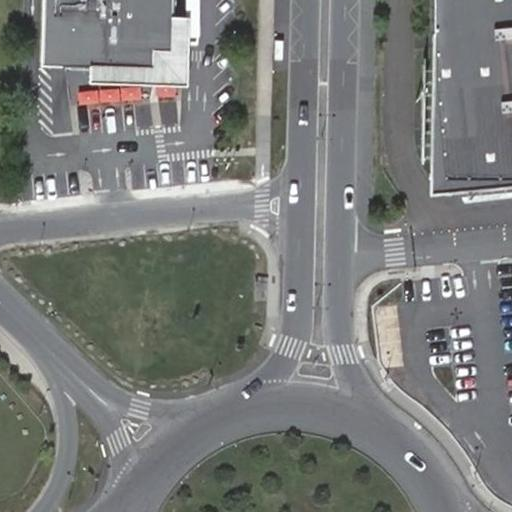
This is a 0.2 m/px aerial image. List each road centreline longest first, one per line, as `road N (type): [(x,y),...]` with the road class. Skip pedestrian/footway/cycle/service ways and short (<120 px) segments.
road 1 (tertiary): [(389,434),(362,398),(339,325),(345,0)]
road 2 (unclassified): [(300,205),(0,227)]
road 3 (tertiary): [(300,205),(293,347),(274,380),(232,410)]
road 4 (tertiary): [(307,0),(300,205)]
road 5 (secondary): [(40,339),(61,386),(70,444),(44,511)]
road 6 (unclassified): [(162,455),(40,339)]
road 7 (secondary): [(389,434),(314,403),(232,410)]
